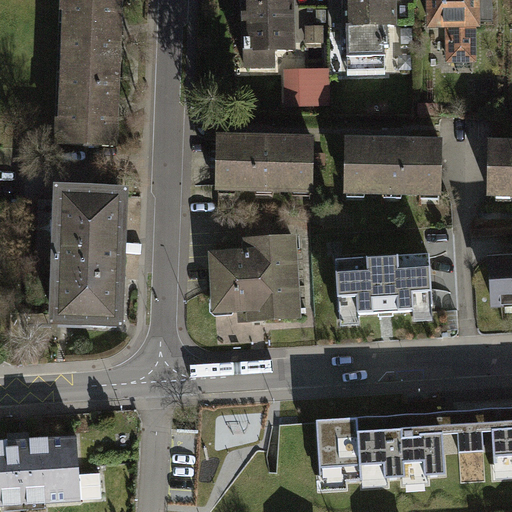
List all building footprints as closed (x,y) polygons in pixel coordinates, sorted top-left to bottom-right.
[(67,0),(60,149),(122,152),(125,101),(128,29),(129,0),(67,0)] [(244,0),(247,74),(303,72),(301,0),(244,0)] [(396,0),(346,0),(348,78),(399,77),(396,0)] [(485,0),(431,0),(433,33),(447,32),(449,67),(478,66),(476,31),(487,31),(485,0)] [(344,127),(343,189),(442,191),(443,129),(344,127)] [(214,132),(214,187),(314,187),(315,133),(214,132)] [(511,133),(492,133),(490,190),(511,191),(511,133)] [(56,334),(128,337),(131,261),(133,192),(60,190),(56,334)] [(305,325),(300,239),(234,243),(235,254),(211,256),(216,319),(239,317),(240,329),(305,325)] [(511,243),(490,244),(493,299),(511,297),(511,243)] [(336,263),(339,312),(341,312),(341,327),(361,326),(360,316),(374,316),(374,314),(384,313),(400,313),(400,315),(410,315),(410,323),(433,322),(430,258),(336,263)] [(511,404),(511,405),(470,408),(472,453),(492,452),(493,474),(511,473),(511,404)] [(436,410),(316,417),(320,476),(446,468),(445,454),(472,453),(470,408),(436,410)] [(74,435),(0,440),(0,505),(78,501),(74,435)] [(106,501),(105,474),(86,475),(87,502),(106,501)]
